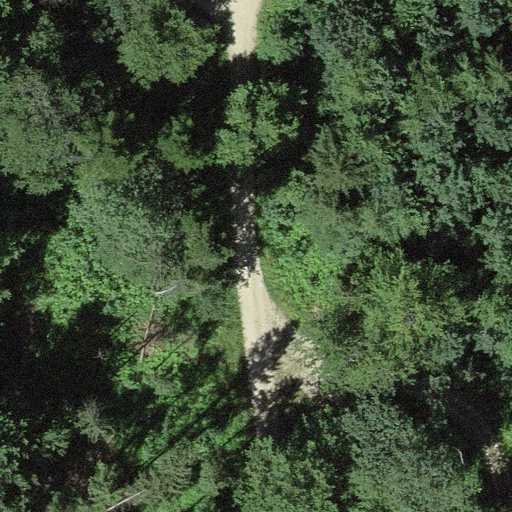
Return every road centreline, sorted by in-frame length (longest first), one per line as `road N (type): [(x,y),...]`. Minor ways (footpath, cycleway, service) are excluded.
road 1 (track): [(231,0),(245,327),(270,511)]
road 2 (track): [(245,327),(416,366),(480,411),(509,470),(511,511)]
